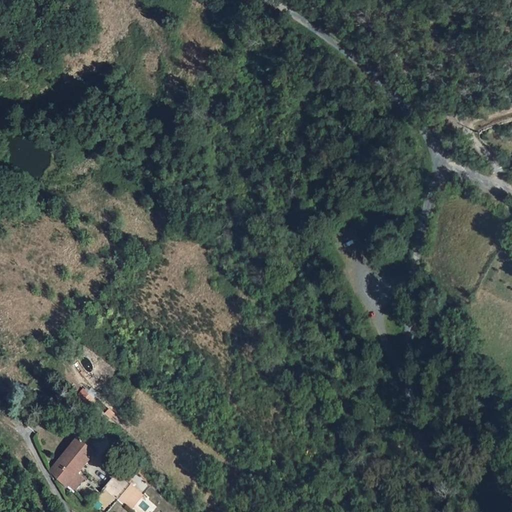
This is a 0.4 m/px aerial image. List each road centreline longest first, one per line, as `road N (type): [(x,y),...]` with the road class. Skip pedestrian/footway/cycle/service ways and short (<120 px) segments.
road 1 (unclassified): [(511,491),(482,475),(431,427),(409,383),(409,306),(439,160),(428,133),(345,47),(272,0)]
road 2 (track): [(464,127),(358,0)]
